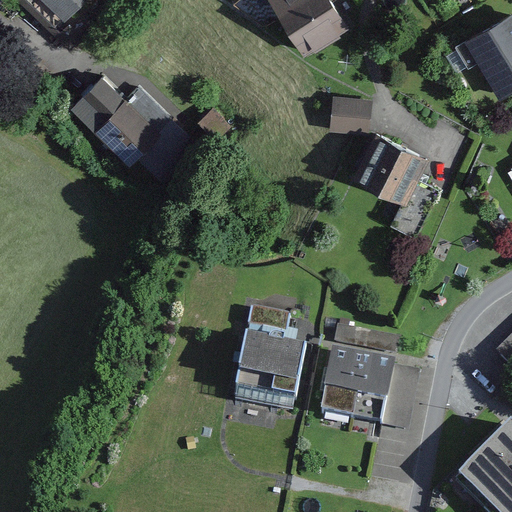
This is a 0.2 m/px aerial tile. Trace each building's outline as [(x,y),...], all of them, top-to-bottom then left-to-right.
[(17,0),(68,48),(113,0),(17,0)] [(265,0),(301,58),(348,30),(329,0),(265,0)] [(511,14),(459,48),(497,106),(511,96),(511,14)] [(100,81),(69,113),(129,170),(139,160),(166,185),(203,147),(138,86),(123,102),(100,81)] [(371,100),(332,96),(328,131),(368,135),(371,100)] [(424,158),(374,134),(352,179),(403,203),(424,158)] [(423,210),(407,204),(402,218),(418,224),(423,210)] [(289,320),(244,312),(229,400),(293,410),(302,354),(284,350),(289,320)] [(403,340),(332,327),(319,398),(389,412),(403,340)] [(511,511),(511,429),(511,428),(459,481),(490,511),(511,511)]
